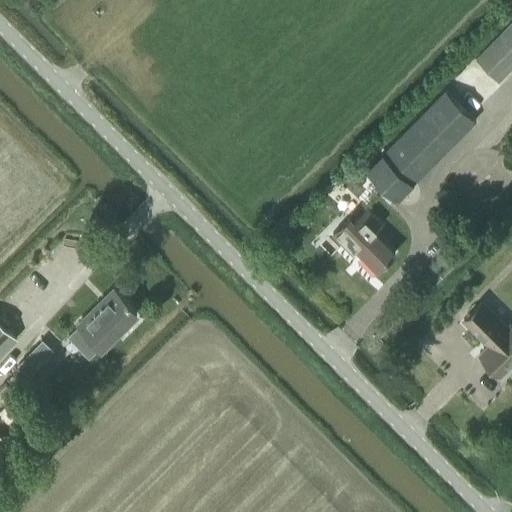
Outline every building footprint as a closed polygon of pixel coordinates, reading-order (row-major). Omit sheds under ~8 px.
[(511,67),(511,20),(476,57),(500,80),(511,67)] [(445,88),(366,168),(397,199),(476,119),(445,88)] [(355,168),(349,174),(360,185),(366,180),(355,168)] [(381,267),(395,252),(374,231),(382,223),(367,208),(354,220),(350,216),(333,232),(346,245),(349,242),(356,250),(360,246),(381,267)] [(100,347),(137,311),(114,288),(78,324),(100,347)] [(511,324),(511,323),(510,324),(508,327),(483,302),(483,301),(482,300),(464,318),(465,319),(490,344),(481,354),(481,353),(480,354),(500,374),(501,373),(511,362),(511,324)] [(0,354),(16,338),(0,321),(0,354)] [(29,375),(47,356),(35,345),(17,363),(29,375)]
